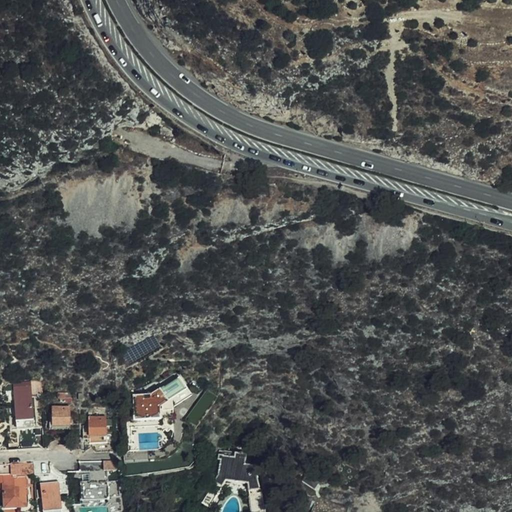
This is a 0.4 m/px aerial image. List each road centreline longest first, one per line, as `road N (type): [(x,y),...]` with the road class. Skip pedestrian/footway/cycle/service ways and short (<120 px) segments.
road 1 (primary): [(90,0),(150,88),(224,141),(511,225)]
road 2 (primary): [(511,201),(275,130),(218,105),(171,71),(120,0)]
road 3 (unknown): [(0,12),(31,62),(83,107),(130,133)]
